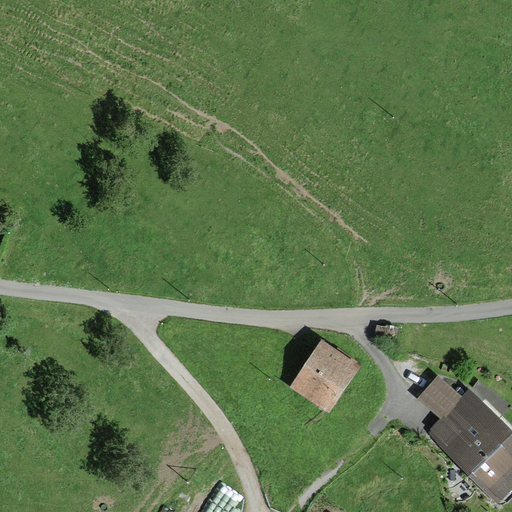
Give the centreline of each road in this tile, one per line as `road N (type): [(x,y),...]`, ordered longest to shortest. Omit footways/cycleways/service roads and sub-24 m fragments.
road 1 (unclassified): [(0,285),(292,317),(511,303)]
road 2 (track): [(109,299),(220,420),(245,467),(255,511)]
road 3 (track): [(331,315),(380,357),(392,401),(375,429),(291,511)]
